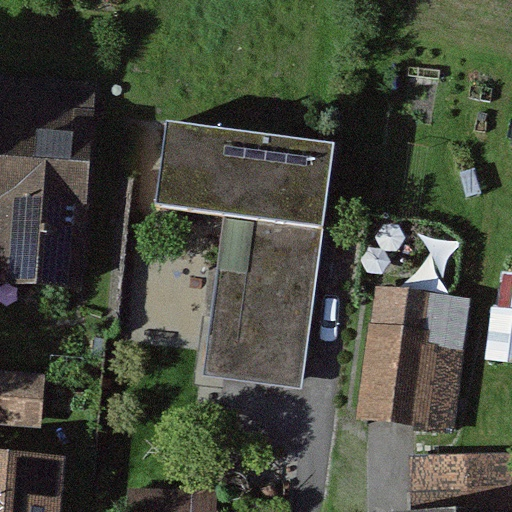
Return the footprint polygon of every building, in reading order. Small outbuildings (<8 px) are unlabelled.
[(97,90),(6,82),(0,157),(0,280),(82,286),(97,90)] [(300,391),(336,152),(168,127),(155,214),(231,226),(209,378),(300,391)] [(511,339),(511,263),(495,263),(495,340),(511,339)] [(463,295),(387,286),(373,416),(448,424),(463,295)] [(0,403),(49,404),(49,348),(0,347),(0,403)] [(0,511),(61,511),(65,460),(0,455),(0,511)] [(511,511),(511,457),(426,460),(427,511),(511,511)] [(136,472),(138,511),(222,511),(220,467),(136,472)]
